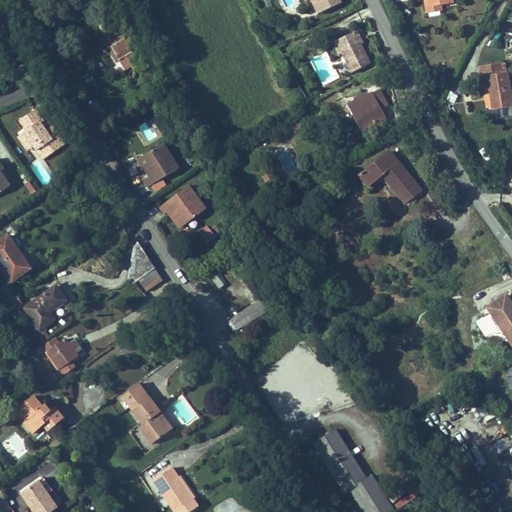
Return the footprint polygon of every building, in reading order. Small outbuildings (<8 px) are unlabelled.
[(320,13),(313,0),(305,0),(306,2),(308,0),(310,0),(317,15),(320,13)] [(339,0),(313,0),(320,13),(341,3),(339,0)] [(428,0),(429,4),(426,8),(427,13),(441,11),(440,6),(448,4),(447,0),(428,0)] [(363,43),(357,31),(354,32),(361,45),(363,43)] [(361,45),(354,32),(338,40),(344,53),(341,54),(342,54),(351,73),(370,64),(361,45)] [(111,47),(125,39),(123,36),(106,46),(116,62),(119,61),(111,47)] [(134,58),(137,56),(134,51),(133,52),(125,39),(111,47),(119,61),(125,70),(132,66),(134,70),(139,67),(134,58)] [(344,53),(338,40),(333,43),(339,56),(342,54),(341,54),(344,53)] [(511,116),(511,104),(507,73),(503,74),(501,63),(480,67),(482,78),(486,77),(489,95),(491,109),(493,119),(511,116)] [(143,73),(139,67),(134,70),(138,76),(143,73)] [(360,90),(344,99),(360,131),(385,118),(381,110),(388,106),(383,98),(379,89),(366,96),(365,94),(362,95),(360,90)] [(44,161),(65,146),(52,127),(48,130),(45,126),(34,110),(26,116),(20,120),(27,130),(24,132),(34,146),(44,161)] [(153,118),(135,127),(143,143),(161,134),(153,118)] [(28,150),(34,146),(24,132),(18,136),(28,150)] [(178,169),(163,144),(138,159),(149,177),(144,180),(148,187),(178,169)] [(410,178),(388,151),(359,175),(369,188),(383,176),(406,204),(421,192),(410,178)] [(273,178),(268,170),(261,173),(266,182),(273,178)] [(0,192),(10,186),(0,172),(0,171),(0,192)] [(153,193),(165,186),(162,180),(150,187),(153,193)] [(188,186),(160,207),(165,214),(167,212),(172,208),(176,213),(175,218),(182,227),(206,210),(188,186)] [(175,218),(176,213),(172,208),(167,212),(180,229),(182,227),(175,218)] [(215,237),(206,226),(199,233),(208,243),(215,237)] [(220,234),(216,227),(211,230),(215,237),(220,234)] [(20,254),(8,236),(0,241),(0,264),(12,281),(30,269),(20,254)] [(130,284),(137,279),(154,268),(137,243),(136,247),(135,246),(127,282),(130,284)] [(105,275),(113,269),(102,256),(94,262),(105,275)] [(162,281),(154,268),(137,279),(146,292),(162,281)] [(18,298),(10,284),(0,289),(0,299),(5,307),(18,298)] [(64,291),(60,284),(55,287),(65,301),(69,298),(64,291)] [(133,306),(144,296),(135,284),(123,294),(133,306)] [(48,313),(65,301),(55,287),(24,308),(39,330),(53,320),(48,313)] [(511,304),(506,295),(486,308),(507,339),(511,336),(511,304)] [(6,312),(15,306),(17,308),(22,304),(18,298),(5,307),(3,308),(4,308),(0,311),(0,318),(3,322),(10,318),(6,312)] [(237,330),(269,310),(262,299),(230,319),(237,330)] [(48,339),(42,330),(36,335),(42,343),(48,339)] [(75,355),(82,350),(79,346),(74,339),(68,344),(64,339),(58,344),(53,338),(43,346),(59,370),(70,362),(77,357),(75,355)] [(43,351),(39,345),(33,350),(37,356),(43,351)] [(74,367),(70,362),(59,370),(63,375),(74,367)] [(130,407),(147,395),(138,384),(122,396),(130,407)] [(132,410),(149,398),(147,395),(130,407),(132,410)] [(47,431),(63,419),(54,408),(49,412),(45,415),(40,408),(42,407),(33,396),(16,410),(25,421),(22,422),(32,434),(42,425),(47,431)] [(169,432),(156,415),(160,413),(158,410),(149,398),(132,410),(143,425),(139,427),(152,444),(169,432)] [(49,412),(44,405),(42,407),(40,408),(45,415),(49,412)] [(172,429),(160,413),(156,415),(169,432),(172,429)] [(394,511),(371,476),(366,479),(335,430),(313,444),(344,493),(350,489),(363,511),(394,511)] [(191,500),(177,479),(178,478),(172,468),(153,480),(174,511),(190,511),(198,507),(193,499),(191,500)] [(186,486),(180,476),(178,478),(177,479),(191,500),(193,499),(194,498),(186,486)] [(51,511),(57,508),(38,481),(21,493),(29,505),(33,511),(51,511)] [(397,508),(422,495),(419,490),(394,503),(397,508)]
